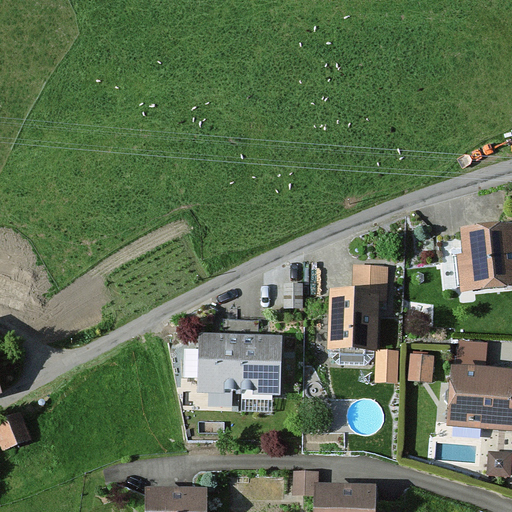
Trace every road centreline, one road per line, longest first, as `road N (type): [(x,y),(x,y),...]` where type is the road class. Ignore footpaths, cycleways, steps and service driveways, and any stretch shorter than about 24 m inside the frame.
road 1 (unclassified): [(511,169),(402,202),(255,266),(0,404)]
road 2 (residential): [(132,461),(383,464),(511,510)]
